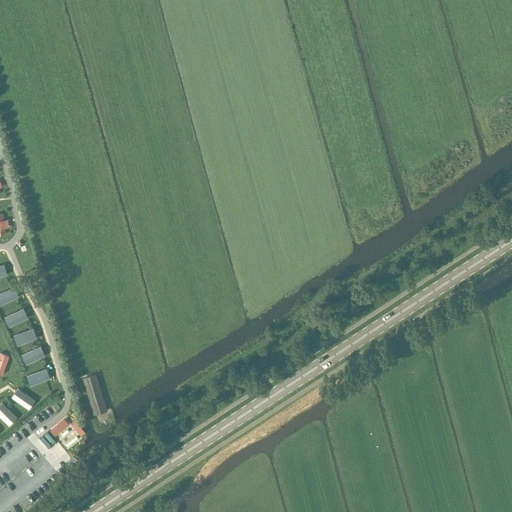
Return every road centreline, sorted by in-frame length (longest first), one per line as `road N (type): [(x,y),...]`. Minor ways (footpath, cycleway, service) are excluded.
road 1 (track): [(48,467),(83,462),(308,302),(381,265),(511,176)]
road 2 (primary): [(95,511),(511,240)]
